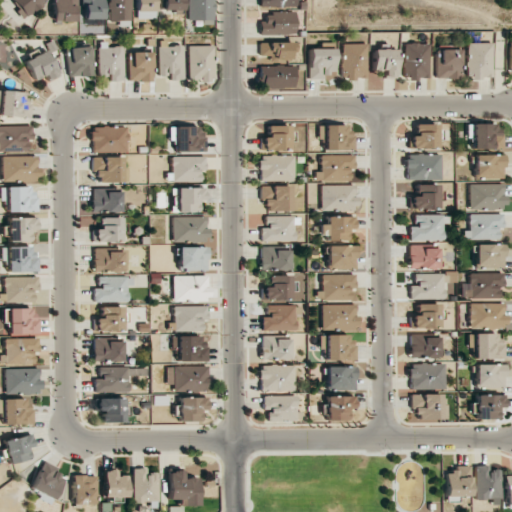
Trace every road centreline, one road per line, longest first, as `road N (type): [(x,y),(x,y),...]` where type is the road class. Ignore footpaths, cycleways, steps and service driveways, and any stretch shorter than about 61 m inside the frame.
road 1 (residential): [(235,438),(88,441),(67,424),(65,124),(78,110),(381,107)]
road 2 (residential): [(235,511),(230,0)]
road 3 (residential): [(381,107),(384,437)]
road 4 (residential): [(235,438),(511,437)]
road 5 (residential): [(381,107),(511,106)]
